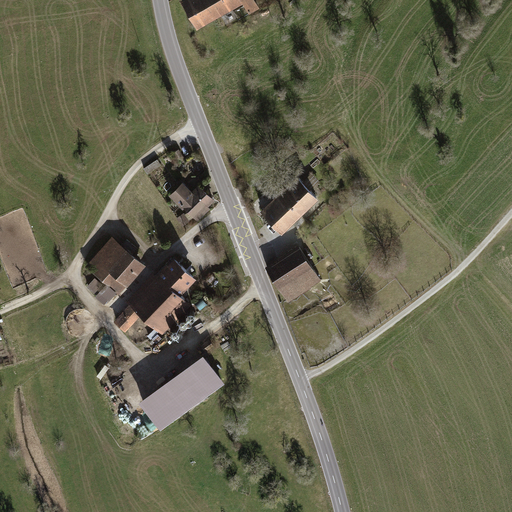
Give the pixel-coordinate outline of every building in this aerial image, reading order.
[(185,0),(184,1),(200,31),(256,0),(185,0)] [(146,169),(150,175),(165,165),(161,159),(146,169)] [(266,210),(286,232),(322,198),(313,189),(321,181),(314,173),(306,181),(301,176),(266,210)] [(184,181),(172,195),(201,222),(214,208),(212,206),(218,200),(201,185),(195,191),(184,181)] [(185,215),(179,219),(184,225),(190,221),(185,215)] [(329,235),(322,241),(327,248),(335,243),(329,235)] [(148,267),(115,237),(89,265),(110,284),(107,287),(97,278),(89,288),(98,296),(97,298),(106,306),(119,292),(122,296),(148,267)] [(301,246),(268,267),(291,302),(324,281),(301,246)] [(156,272),(130,301),(166,334),(193,305),(183,296),(201,276),(180,257),(174,264),(171,261),(159,275),(156,272)] [(211,341),(203,347),(208,354),(216,349),(211,341)] [(204,357),(143,402),(161,426),(222,382),(204,357)]
